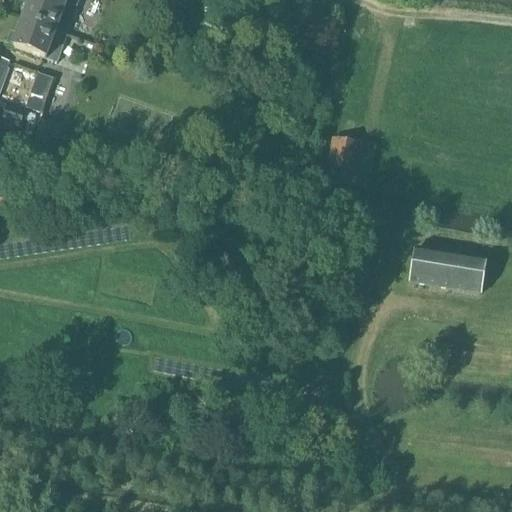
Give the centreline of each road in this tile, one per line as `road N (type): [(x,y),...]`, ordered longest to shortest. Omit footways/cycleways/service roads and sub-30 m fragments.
road 1 (track): [(0,457),(361,511)]
road 2 (track): [(394,511),(396,492),(361,426),(355,390),(380,303),(494,311)]
road 3 (track): [(0,492),(129,511)]
road 4 (track): [(511,493),(390,476)]
